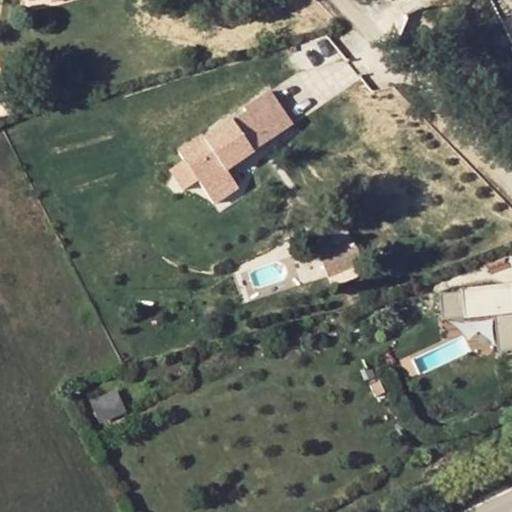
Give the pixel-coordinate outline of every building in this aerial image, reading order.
[(240,106),(243,109),(252,122),(277,104),(265,88),(240,106)] [(243,109),(229,118),(251,148),(289,121),(277,104),(252,122),(243,109)] [(251,148),(229,118),(203,137),(200,134),(177,151),(183,159),(169,169),(183,188),(197,179),(213,201),(237,184),(225,167),(251,148)] [(364,266),(355,243),(334,249),(333,244),(323,247),(322,242),(316,244),(328,278),(364,266)] [(508,288),(443,295),(445,321),(497,316),(501,353),(511,351),(511,298),(509,299),(508,288)] [(121,388),(93,400),(103,424),(131,413),(121,388)]
